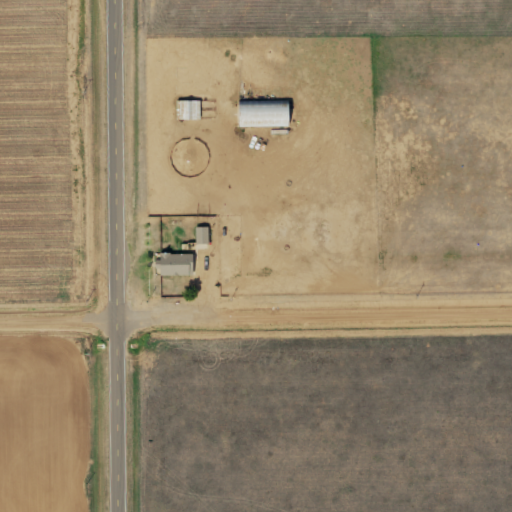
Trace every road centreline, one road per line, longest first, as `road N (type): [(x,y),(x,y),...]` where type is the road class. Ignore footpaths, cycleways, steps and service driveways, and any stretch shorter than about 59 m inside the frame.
road 1 (residential): [(0,358),(511,347)]
road 2 (primary): [(147,511),(146,0)]
